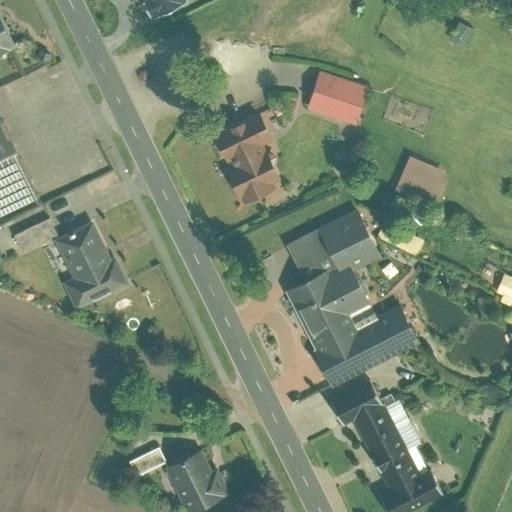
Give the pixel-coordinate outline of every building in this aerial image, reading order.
[(152,0),(158,13),(187,0),(152,0)] [(0,52),(22,43),(7,11),(0,14),(0,52)] [(459,20),(453,39),(467,43),(473,24),(459,20)] [(368,86),(319,69),(305,110),(354,128),(368,86)] [(0,106),(0,169),(28,157),(4,105),(0,106)] [(262,108),(212,130),(229,169),(279,147),(262,108)] [(279,147),(229,169),(243,201),(293,179),(279,147)] [(438,196),(447,165),(410,155),(401,186),(438,196)] [(28,157),(0,169),(0,219),(47,198),(28,157)] [(45,204),(10,219),(24,248),(58,232),(45,204)] [(354,214),(277,253),(340,377),(417,337),(354,214)] [(101,219),(63,236),(80,274),(71,279),(83,305),(136,281),(124,255),(118,257),(101,219)] [(498,295),(511,298),(511,276),(504,275),(498,295)] [(385,374),(330,402),(386,511),(397,511),(443,488),(385,374)] [(165,443),(134,457),(142,472),(172,459),(165,443)] [(210,445),(172,462),(193,509),(232,492),(210,445)]
